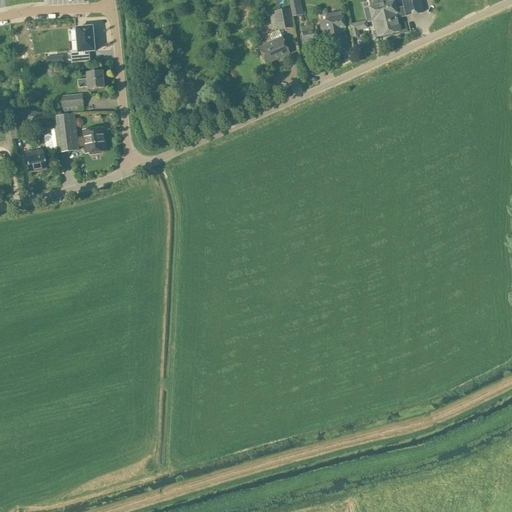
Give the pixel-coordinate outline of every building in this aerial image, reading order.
[(288,0),(292,17),(296,16),(292,0),(288,0)] [(401,0),(403,7),(406,17),(424,13),(420,0),(401,0)] [(366,21),(372,20),(387,16),(388,22),(397,20),(397,19),(406,17),(403,7),(396,9),(394,1),(369,7),(369,8),(363,9),(366,21)] [(292,28),(288,9),(274,11),(278,31),(292,28)] [(326,53),(349,48),(343,17),(342,17),(341,12),(326,15),(327,20),(320,21),(326,53)] [(400,32),(397,20),(388,22),(387,16),(372,20),(372,21),(373,21),(377,37),(400,32)] [(350,25),(352,38),(359,36),(357,24),(350,25)] [(303,43),(317,41),(316,30),(313,30),(312,26),(302,28),(303,43)] [(77,52),(69,52),(70,64),(89,62),(88,52),(93,52),(91,28),(75,29),(77,52)] [(282,37),(259,48),(266,64),(290,53),(282,37)] [(86,73),(87,79),(77,80),(78,89),(88,88),(88,90),(104,88),(103,72),(86,73)] [(82,95),(61,97),(62,107),(56,108),(56,113),(83,112),(83,107),(82,95)] [(14,119),(36,125),(39,116),(16,110),(14,119)] [(85,137),(77,138),(74,114),(53,117),(58,154),(79,151),(78,147),(86,146),(87,153),(105,151),(102,129),(84,131),(85,137)] [(42,117),(40,125),(48,128),(50,119),(42,117)] [(29,123),(10,128),(12,139),(31,135),(30,130),(43,134),(47,150),(54,149),(50,129),(29,123)] [(43,151),(26,154),(30,174),(47,170),(43,151)]
